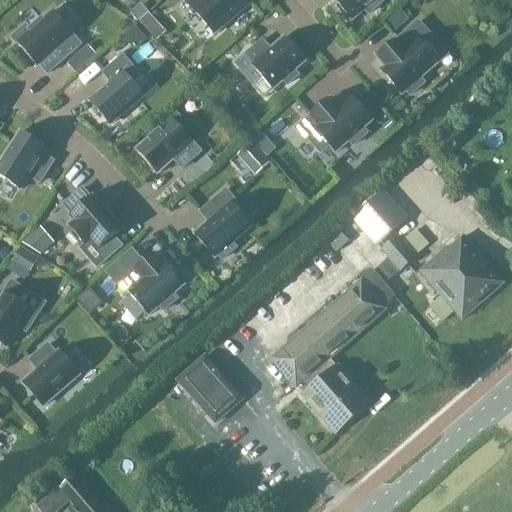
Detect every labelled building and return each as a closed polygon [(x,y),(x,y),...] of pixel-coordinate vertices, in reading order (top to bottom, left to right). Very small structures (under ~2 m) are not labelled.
[(187,0),(185,2),(214,35),(250,4),(247,0),(187,0)] [(339,0),(336,3),(352,21),(365,10),(369,15),(383,3),(380,0),(339,0)] [(131,14),(137,22),(146,14),(140,6),(131,14)] [(401,8),(387,21),(396,31),(410,18),(401,8)] [(48,74),(81,45),(51,11),(31,28),(29,30),(25,25),(11,38),(37,67),(39,65),(48,74)] [(148,14),(139,22),(147,31),(156,23),(148,14)] [(390,74),(386,77),(402,95),(406,91),(410,96),(424,84),(420,79),(438,64),(428,53),(437,45),(418,23),(377,58),(390,74)] [(136,28),(124,38),(134,50),(146,40),(136,28)] [(270,51),(262,41),(246,56),(252,67),(271,90),(283,81),(287,85),(298,76),(294,72),(305,62),(284,38),(270,51)] [(88,47),(67,65),(74,73),(95,55),(88,47)] [(111,83),(89,102),(110,126),(146,95),(155,87),(138,68),(135,71),(123,57),(103,74),(111,83)] [(353,146),(367,134),(363,130),(372,122),(368,118),(373,114),(359,98),(355,102),(351,98),(338,109),(330,100),(296,130),(305,140),(307,138),(321,154),(329,146),(336,153),(349,142),(353,146)] [(193,135),(177,116),(136,151),(157,175),(174,160),(182,169),(201,153),(188,139),(193,135)] [(249,117),(239,125),(248,134),(257,126),(249,117)] [(387,132),(394,126),(389,121),(382,127),(387,132)] [(465,138),(455,127),(436,144),(447,156),(465,138)] [(259,129),(250,137),(259,147),(268,138),(259,129)] [(29,177),(40,184),(53,162),(43,155),(46,150),(20,133),(0,163),(0,177),(20,191),(29,177)] [(255,146),(241,158),(256,175),(269,162),(255,146)] [(206,155),(186,173),(195,183),(215,165),(206,155)] [(82,190),(64,206),(76,220),(69,226),(87,247),(90,245),(97,252),(97,251),(106,261),(122,247),(113,237),(122,230),(93,197),(90,199),(82,190)] [(208,223),(194,235),(215,259),(218,256),(222,260),(236,249),(232,244),(251,227),(232,205),(235,203),(225,191),(200,213),(208,223)] [(382,193),(352,218),(377,247),(393,233),(408,220),(384,192),(382,193)] [(38,231),(22,245),(42,257),(52,248),(38,231)] [(415,259),(396,237),(379,252),(387,261),(398,273),(415,259)] [(433,304),(435,307),(446,320),(455,313),(462,321),(504,284),(463,237),(450,249),(449,247),(420,273),(441,297),(433,304)] [(21,246),(12,260),(30,271),(39,258),(21,246)] [(132,249),(106,272),(117,285),(126,296),(128,294),(148,317),(159,307),(163,311),(177,300),(173,295),(184,285),(153,254),(143,262),(132,249)] [(334,307),(273,361),(296,388),(336,433),(369,404),(329,359),(385,310),(383,307),(395,297),(385,285),(398,273),(387,261),(374,273),(362,283),(334,307)] [(22,289),(11,282),(0,300),(0,344),(6,348),(19,328),(27,333),(37,317),(30,312),(31,310),(15,300),(22,289)] [(89,287),(76,299),(83,307),(96,295),(89,287)] [(58,353),(50,343),(31,360),(30,361),(31,363),(38,370),(31,376),(22,384),(31,394),(43,407),(81,375),(60,351),(58,353)] [(177,386),(215,429),(242,404),(205,362),(177,386)] [(105,511),(74,476),(70,479),(57,490),(76,511),(105,511)]
